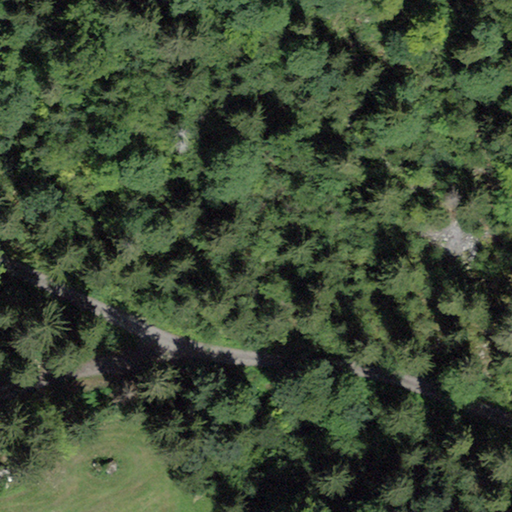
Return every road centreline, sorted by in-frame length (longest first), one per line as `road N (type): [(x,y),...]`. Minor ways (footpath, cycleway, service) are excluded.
road 1 (track): [(0,260),(189,354),(368,374),(511,422)]
road 2 (track): [(0,399),(135,350),(189,354)]
